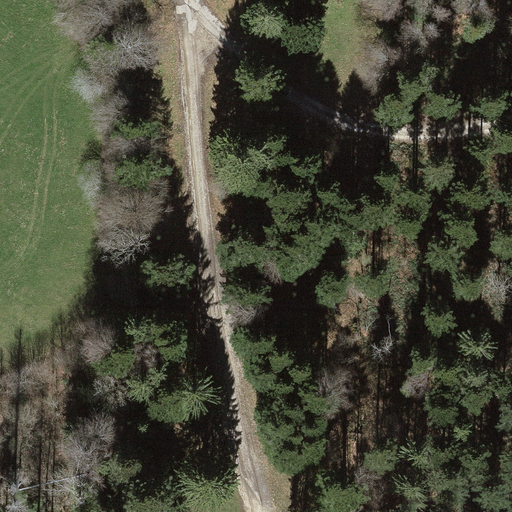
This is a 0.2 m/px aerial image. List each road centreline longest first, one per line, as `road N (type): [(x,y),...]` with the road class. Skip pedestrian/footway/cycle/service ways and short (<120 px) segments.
road 1 (track): [(259,511),(231,409),(186,107)]
road 2 (track): [(178,0),(227,51),(333,120),(441,138),(511,124)]
